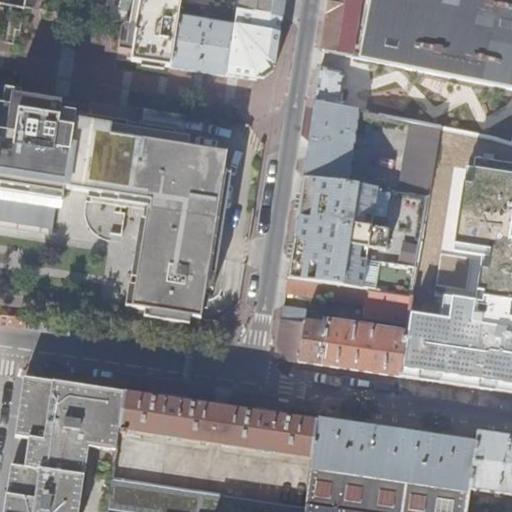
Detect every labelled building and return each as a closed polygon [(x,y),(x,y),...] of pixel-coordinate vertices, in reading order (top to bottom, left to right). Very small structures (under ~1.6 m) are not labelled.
[(121,0),(120,9),(135,12),(137,12),(135,24),(137,24),(135,31),(121,29),(118,50),(132,52),(132,60),(171,66),(179,16),(182,1),(236,10),(269,13),(270,0),(121,0)] [(511,86),(511,0),(331,0),(324,50),(391,63),(405,66),(511,86)] [(284,14),(269,13),(236,10),(234,26),(227,75),(256,80),(276,63),(278,50),(284,14)] [(227,75),(234,26),(179,16),(171,66),(171,67),(205,72),(227,75)] [(320,77),(316,102),(337,106),(341,86),(343,70),(322,66),(320,77)] [(20,108),(23,88),(13,87),(0,84),(0,221),(53,229),(58,195),(63,195),(64,189),(92,193),(91,201),(147,209),(140,264),(133,307),(148,309),(147,314),(181,319),(182,314),(202,317),(207,288),(210,272),(203,271),(205,259),(217,181),(218,173),(225,174),(229,154),(209,150),(191,147),(193,137),(146,130),(90,121),(92,106),(87,105),(45,99),(38,98),(34,99),(31,101),(29,104),(29,105),(28,109),(20,108)] [(341,86),(337,106),(342,107),(345,87),(341,86)] [(351,173),(356,144),(361,111),(349,109),(342,107),(337,106),(316,102),(311,130),(304,177),(379,188),(379,182),(368,180),(368,176),(351,173)] [(421,123),(395,117),(381,115),(372,113),(361,111),(356,144),(382,149),(415,154),(421,123)] [(432,196),(435,175),(413,171),(409,192),(432,196)] [(427,225),(432,196),(409,192),(379,188),(304,177),(302,191),(293,254),(289,279),(414,298),(427,225)] [(489,390),(511,392),(511,260),(503,260),(489,390)] [(365,317),(410,323),(414,298),(289,279),(287,295),(367,306),(365,317)] [(289,360),(401,376),(409,332),(329,321),(328,323),(326,323),(326,325),(307,322),(308,310),(285,307),(279,345),(289,360)] [(70,386),(26,380),(17,439),(31,441),(27,470),(14,469),(10,490),(6,511),(111,511),(107,511),(112,480),(120,432),(126,394),(70,386)] [(161,399),(126,394),(120,432),(207,445),(213,407),(188,403),(189,398),(184,398),(161,394),(161,399)] [(228,409),(213,407),(207,445),(222,447),(228,409)] [(312,460),(318,423),(283,417),(284,413),(276,412),(256,408),(255,413),(228,409),(222,447),(312,460)] [(355,428),(318,423),(312,460),(311,470),(470,494),(470,491),(477,447),(434,440),(355,428)] [(511,440),(478,435),(477,447),(470,491),(511,496),(511,440)] [(467,511),(470,494),(311,470),(305,510),(304,511),(467,511)] [(304,511),(305,510),(112,480),(107,511),(111,511),(304,511)]
